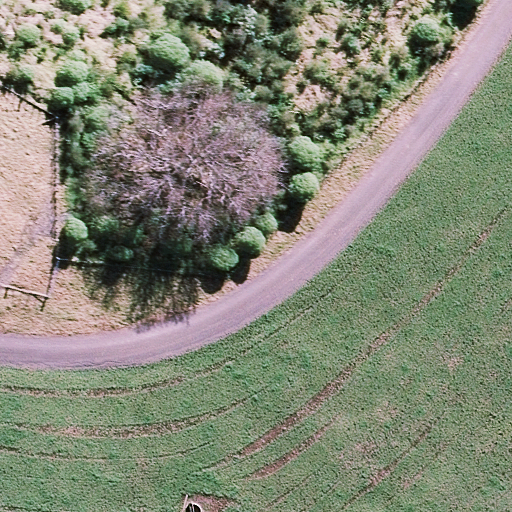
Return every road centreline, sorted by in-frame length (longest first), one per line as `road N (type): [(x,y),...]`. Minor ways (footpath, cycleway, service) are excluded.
road 1 (track): [(0,347),(148,351),(206,331),(346,221),(511,15)]
road 2 (track): [(511,482),(206,331)]
